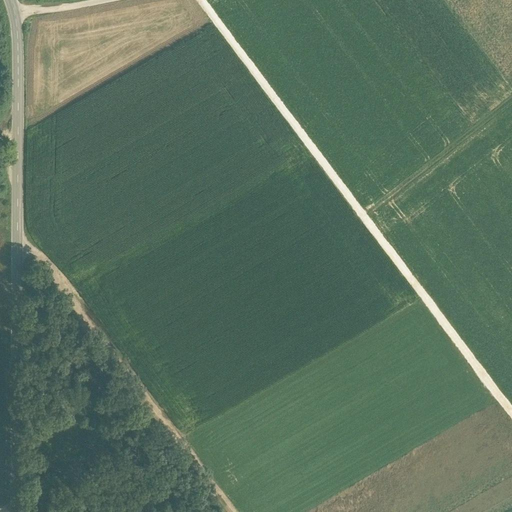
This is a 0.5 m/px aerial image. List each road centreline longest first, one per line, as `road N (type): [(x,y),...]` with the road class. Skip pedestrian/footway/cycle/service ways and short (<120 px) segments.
road 1 (track): [(199,0),(511,411)]
road 2 (tertiary): [(17,511),(19,42),(11,0)]
road 3 (track): [(17,245),(47,263),(229,511)]
road 4 (track): [(511,97),(363,217)]
